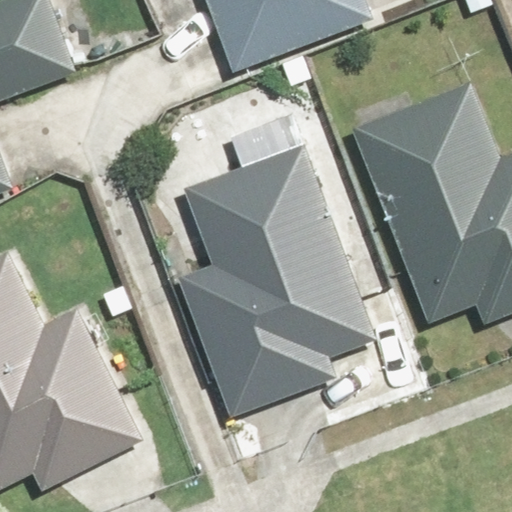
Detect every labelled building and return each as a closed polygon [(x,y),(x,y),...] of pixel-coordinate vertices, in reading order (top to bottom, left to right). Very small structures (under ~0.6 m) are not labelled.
[(19,0),(0,7),(0,198),(25,189),(0,122),(0,105),(87,73),(59,0),(19,0)] [(216,0),(243,73),(385,20),(376,0),(216,0)] [(363,129),(440,323),(484,305),(492,326),(511,317),(511,158),(482,82),(363,129)] [(341,357),(387,340),(314,144),(194,188),(222,265),(188,278),(240,419),(349,379),(341,357)] [(0,260),(0,495),(42,475),(51,491),(153,440),(87,309),(55,325),(18,251),(0,260)]
